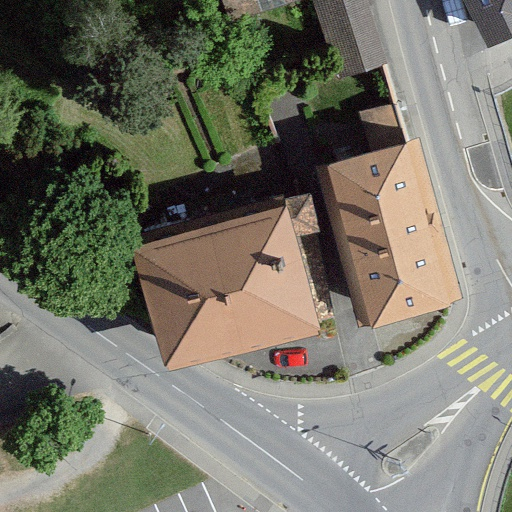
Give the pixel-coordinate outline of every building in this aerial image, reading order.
[(210,0),(214,12),(260,0),(210,0)] [(366,0),(307,0),(329,72),(383,56),(366,0)] [(511,0),(472,0),(492,39),(511,29),(511,0)] [(403,155),(325,175),(364,325),(442,305),(403,155)] [(283,221),(142,258),(170,367),(312,329),(283,221)]
